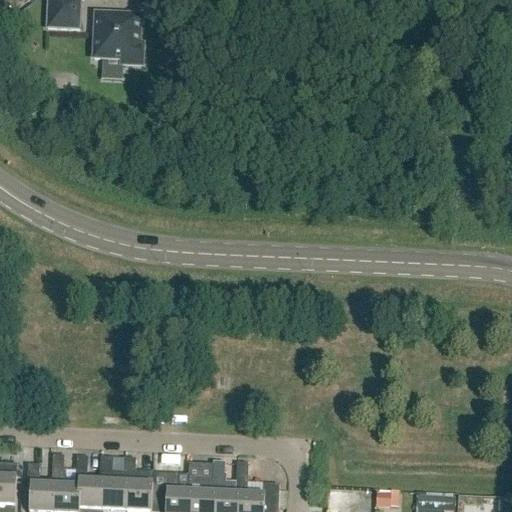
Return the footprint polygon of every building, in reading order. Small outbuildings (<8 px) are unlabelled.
[(79,33),(81,1),(59,0),(48,0),(48,31),(79,33)] [(3,6),(0,8),(0,25),(11,17),(3,6)] [(123,84),(124,67),(142,68),(143,48),(139,48),(140,20),(96,18),(94,62),(103,62),(102,83),(123,84)] [(52,479),(51,489),(55,489),(54,511),(78,511),(79,490),(78,490),(63,489),(63,479),(64,459),(53,459),(52,479)] [(76,474),(76,484),(78,484),(78,490),(79,490),(78,511),(102,511),(103,485),(99,485),(87,484),(87,474),(88,461),(77,460),(76,474)] [(100,473),(99,485),(103,485),(102,511),(126,511),(128,486),(124,486),(124,476),(111,475),(111,473),(112,461),(101,461),(100,473)] [(124,476),(124,486),(128,486),(126,511),(151,511),(153,494),(153,476),(135,475),(136,463),(125,462),(124,476)] [(235,497),(236,486),(223,486),(224,467),(213,466),(212,486),(212,496),(216,497),(214,511),(238,511),(240,498),(235,497)] [(0,511),(15,511),(17,468),(0,467),(0,511)] [(212,496),(212,486),(200,485),(200,468),(189,467),(188,479),(188,495),(192,495),(190,511),(214,511),(216,497),(212,496)] [(235,497),(240,498),(238,511),(278,511),(279,489),(263,488),(263,499),(247,498),(248,468),(237,467),(236,486),(235,497)] [(54,511),(55,489),(51,489),(39,488),(40,469),(28,468),(27,489),(30,489),(29,511),(54,511)] [(153,494),(151,511),(190,511),(192,495),(188,495),(188,479),(167,478),(167,494),(153,494)] [(352,511),(353,494),(330,493),(328,511),(352,511)] [(398,510),(399,494),(391,494),(391,496),(376,496),(375,510),(390,511),(390,509),(398,510)] [(454,511),(455,501),(419,498),(418,511),(454,511)] [(511,511),(511,503),(511,502),(500,501),(499,511),(511,511)]
